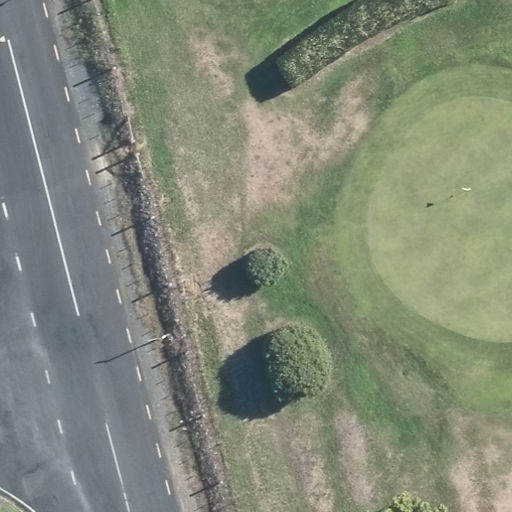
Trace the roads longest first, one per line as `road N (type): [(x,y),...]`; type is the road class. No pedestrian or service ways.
road 1 (residential): [(90,372),(0,20)]
road 2 (residential): [(126,511),(90,372)]
